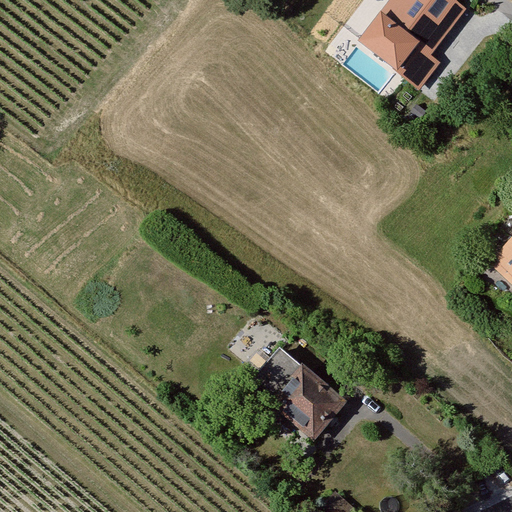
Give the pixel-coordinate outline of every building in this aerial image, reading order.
[(460,11),(445,0),(416,0),(396,30),(383,20),(366,43),(399,67),(415,46),(428,55),(460,11)] [(453,74),(439,64),(419,89),(434,99),(453,74)] [(511,249),(497,266),(511,279),(511,249)] [(342,404),(281,353),(252,386),(314,439),(342,404)] [(352,511),(337,500),(327,511),(352,511)]
